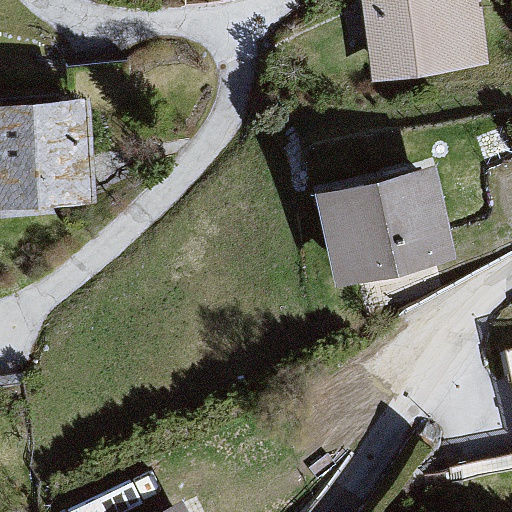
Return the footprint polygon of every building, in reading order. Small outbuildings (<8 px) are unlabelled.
[(478,0),(356,0),(368,88),(488,72),(478,0)] [(84,92),(0,100),(0,222),(97,213),(84,92)] [(308,170),(423,157),(419,124),(304,138),(308,170)] [(428,161),(306,187),(328,287),(449,261),(428,161)] [(186,511),(178,496),(147,511),(186,511)]
